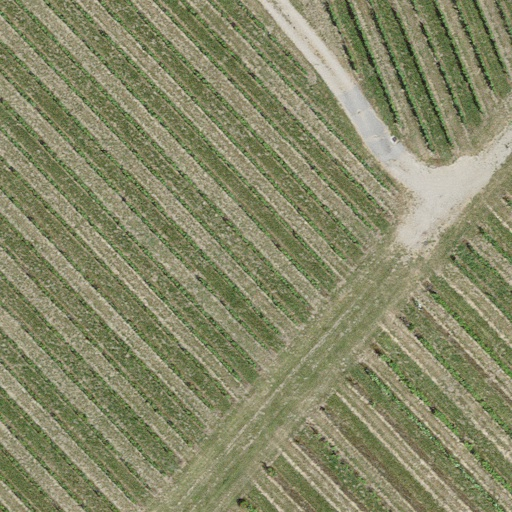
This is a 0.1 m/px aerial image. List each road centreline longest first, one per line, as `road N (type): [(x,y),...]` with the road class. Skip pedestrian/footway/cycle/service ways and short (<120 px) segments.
road 1 (track): [(173,511),(511,128)]
road 2 (track): [(276,0),(446,198)]
